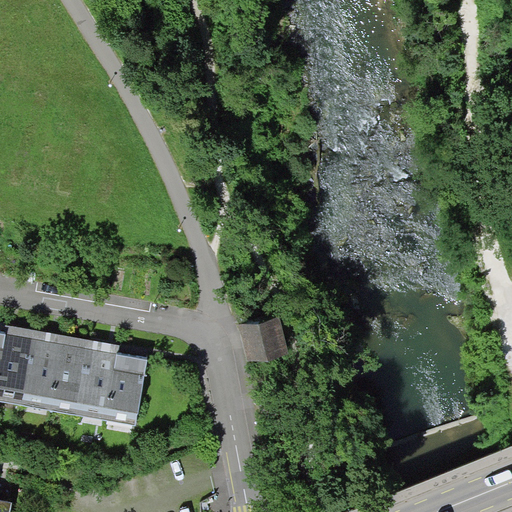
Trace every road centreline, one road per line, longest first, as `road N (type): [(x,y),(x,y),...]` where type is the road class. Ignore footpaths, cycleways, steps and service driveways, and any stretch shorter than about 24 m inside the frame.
road 1 (residential): [(245,511),(218,334),(0,294)]
road 2 (track): [(502,290),(475,160),(467,0)]
